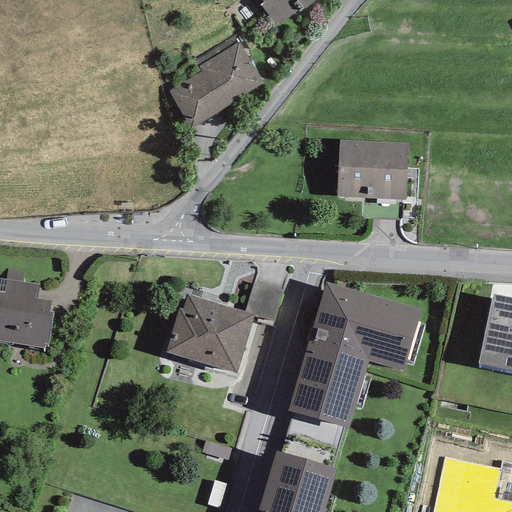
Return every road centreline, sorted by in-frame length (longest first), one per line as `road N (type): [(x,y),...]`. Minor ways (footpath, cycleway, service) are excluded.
road 1 (residential): [(511,263),(169,243)]
road 2 (residential): [(169,243),(192,200),(355,0)]
road 3 (residential): [(169,243),(0,231)]
